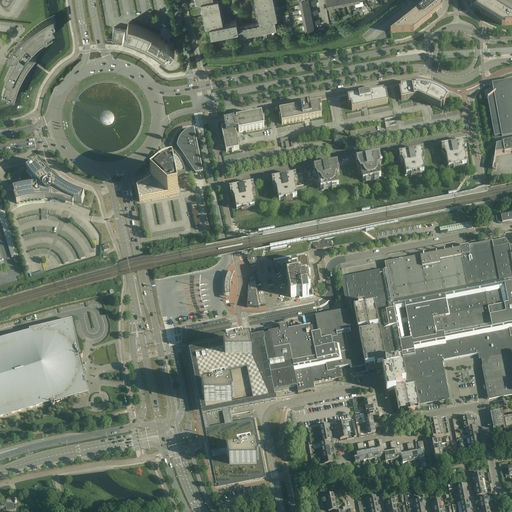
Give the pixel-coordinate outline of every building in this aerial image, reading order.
[(195,0),(196,3),(201,2),(205,26),(216,24),(227,22),(225,11),(222,0),(195,0)] [(251,0),(255,20),(256,22),(277,18),(273,0),(251,0)] [(430,0),(431,0),(390,33),(391,33),(392,33),(413,31),(436,13),(442,9),(441,0),(430,0)] [(469,0),(470,7),(501,26),(511,25),(511,16),(484,0),(469,0)] [(50,18),(46,20),(42,22),(40,24),(38,25),(36,27),(33,29),(31,31),(29,33),(27,35),(25,37),(23,39),(22,40),(23,41),(21,43),(19,45),(17,47),(15,49),(13,52),(11,54),(10,56),(9,58),(8,59),(14,58),(16,59),(14,62),(12,64),(11,66),(10,68),(9,70),(8,72),(7,74),(6,76),(6,78),(5,80),(6,81),(6,83),(5,85),(5,87),(4,88),(4,90),(3,92),(3,94),(2,96),(8,94),(7,97),(15,99),(16,96),(16,94),(17,92),(17,91),(17,90),(18,88),(19,86),(20,84),(20,82),(21,80),(22,78),(23,76),(24,74),(25,72),(27,70),(28,68),(29,66),(28,63),(31,60),(34,56),(30,56),(28,55),(30,53),(32,51),(33,49),(35,48),(37,46),(39,44),(40,43),(42,41),(44,39),(46,38),(48,37),(47,35),(48,35),(50,33),(52,32),(54,31),(56,30),(53,25),(56,24),(54,16),(50,18)] [(216,26),(209,27),(211,38),(216,37),(238,32),(239,32),(240,38),(244,37),(277,30),(275,20),(242,26),(238,27),(237,25),(236,21),(236,19),(230,21),(231,23),(216,26)] [(110,39),(112,39),(115,40),(118,40),(120,40),(122,41),(124,41),(126,42),(127,42),(129,43),(133,44),(135,45),(136,46),(139,47),(142,48),(144,49),(147,51),(148,52),(151,53),(152,53),(151,52),(154,47),(157,49),(159,50),(161,52),(163,54),(165,55),(169,51),(171,52),(175,48),(172,45),(170,44),(168,42),(166,41),(164,39),(161,37),(158,35),(156,34),(154,33),(152,32),(149,30),(145,29),(143,28),(141,27),(137,26),(135,25),(133,24),(132,24),(130,23),(128,23),(126,30),(124,29),(121,29),(119,28),(116,28),(114,28),(112,38),(107,38),(110,39)] [(487,99),(494,138),(494,139),(501,137),(501,138),(511,136),(511,82),(492,86),(493,94),(487,99)] [(417,86),(415,86),(415,85),(400,87),(401,90),(399,90),(401,101),(417,98),(441,108),(441,106),(443,107),(445,102),(449,99),(448,97),(445,95),(444,94),(443,94),(441,93),(440,92),(438,91),(437,90),(435,90),(433,89),(432,88),(430,88),(428,87),(426,87),(424,87),(422,86),(421,86),(419,86),(417,86)] [(384,93),(383,91),(359,96),(347,98),(349,106),(351,105),(352,111),(388,104),(386,93),(384,93)] [(309,104),(300,105),(301,107),(279,112),(280,117),(279,117),(280,119),(281,119),(282,125),(321,117),(320,109),(322,109),(321,103),(310,105),(309,104)] [(221,129),(226,152),(232,151),(232,153),(234,152),(234,151),(239,150),(236,134),(264,128),(263,123),(264,123),(264,120),(263,121),(262,115),(236,120),(236,122),(224,124),(225,128),(221,129)] [(192,132),(190,132),(189,133),(188,133),(187,133),(186,134),(185,134),(184,135),(184,136),(183,136),(183,137),(182,138),(181,141),(180,144),(179,146),(196,174),(201,173),(192,132)] [(284,147),(282,141),(290,140),(291,147),(293,147),(291,137),(280,139),(282,148),(284,147)] [(511,140),(502,142),(502,144),(496,145),(495,154),(504,152),(504,153),(511,151),(511,140)] [(465,142),(465,141),(442,146),(441,146),(441,147),(442,152),(443,157),(446,157),(448,167),(466,164),(464,153),(467,153),(465,142)] [(423,150),(409,153),(399,155),(401,166),(404,165),(406,176),(424,172),(422,162),(425,161),(424,156),(423,150)] [(380,154),(355,159),(355,160),(356,160),(358,170),(361,170),(363,180),(381,177),(379,166),(379,161),(381,160),(379,155),(380,155),(380,154)] [(174,156),(173,157),(173,158),(172,159),(171,160),(170,162),(169,163),(168,165),(165,168),(164,169),(162,171),(161,173),(159,174),(157,176),(156,177),(154,178),(152,180),(150,181),(148,183),(146,184),(144,185),(141,187),(139,188),(137,189),(138,195),(140,202),(170,196),(179,194),(175,178),(186,176),(185,174),(185,172),(184,171),(184,169),(183,168),(182,166),(181,165),(180,163),(179,162),(178,161),(177,159),(176,158),(175,157),(174,156)] [(20,187),(13,189),(15,195),(14,196),(17,204),(21,202),(26,201),(31,200),(35,200),(40,199),(45,199),(46,199),(47,200),(49,200),(50,200),(51,200),(52,200),(52,202),(54,202),(57,202),(57,201),(60,201),(62,202),(65,203),(68,203),(70,204),(73,205),(74,202),(76,202),(77,203),(78,203),(79,204),(81,204),(82,204),(83,199),(84,196),(83,195),(83,194),(82,194),(81,194),(80,194),(78,193),(71,190),(68,189),(65,187),(63,186),(60,184),(58,182),(55,180),(53,179),(55,177),(52,175),(50,172),(47,170),(45,167),(43,165),(41,162),(30,164),(32,166),(26,170),(27,170),(25,171),(24,172),(23,174),(22,175),(22,176),(21,178),(20,179),(20,181),(20,183),(20,184),(20,186),(20,187)] [(337,163),(323,166),(313,168),(316,179),(318,178),(320,189),(339,185),(336,175),(339,174),(337,163)] [(272,180),(273,186),(274,191),(277,191),(279,201),(297,198),(295,187),(298,186),(297,181),(296,176),(296,175),(271,180),(272,181),(272,180)] [(253,184),(252,184),(238,187),(229,188),(229,189),(230,189),(231,194),(232,200),(234,199),(237,210),(255,206),(253,195),(255,195),(254,190),(253,184),(254,184),(253,184)] [(200,225),(196,206),(192,206),(196,229),(198,229),(199,228),(200,227),(200,226),(200,225)] [(511,213),(501,216),(496,217),(497,221),(502,223),(504,223),(511,221),(511,213)] [(474,227),(472,221),(440,228),(441,234),(474,227)] [(12,235),(10,228),(3,230),(5,237),(12,235)] [(266,330),(264,330),(264,335),(266,342),(266,344),(269,343),(269,346),(268,346),(269,353),(271,354),(274,353),(275,358),(272,359),(271,360),(272,364),(272,367),(275,378),(276,383),(277,391),(278,391),(295,388),(297,387),(297,389),(298,393),(310,390),(314,390),(313,384),(315,384),(337,380),(341,379),(339,368),(341,368),(344,368),(350,367),(351,369),(355,368),(365,366),(367,366),(368,371),(369,371),(370,371),(382,369),(384,368),(385,374),(385,376),(386,382),(387,385),(388,392),(396,390),(400,408),(400,411),(398,411),(398,412),(401,411),(405,410),(407,410),(408,410),(408,412),(410,412),(415,411),(415,408),(416,408),(418,408),(420,407),(417,408),(417,406),(420,405),(420,406),(421,406),(421,404),(423,404),(423,405),(424,405),(430,403),(435,402),(449,400),(442,367),(443,367),(444,367),(444,364),(443,361),(473,356),(474,355),(478,354),(481,354),(481,352),(479,346),(481,346),(484,345),(486,357),(489,356),(492,371),(484,373),(485,380),(488,394),(488,396),(487,396),(488,399),(489,399),(489,400),(498,398),(505,397),(511,395),(511,418),(503,420),(501,411),(494,412),(491,413),(495,429),(503,428),(504,431),(506,431),(506,430),(511,428),(511,345),(510,338),(511,337),(511,246),(509,247),(509,244),(505,239),(492,242),(466,247),(460,248),(460,249),(385,264),(387,271),(383,271),(382,271),(368,274),(366,274),(346,278),(343,279),(341,279),(343,290),(344,293),(344,294),(344,295),(348,311),(348,313),(344,314),(339,315),(334,316),(333,316),(331,316),(330,313),(323,315),(322,316),(321,318),(316,319),(318,329),(319,333),(317,334),(316,334),(314,326),(310,326),(288,331),(287,326),(279,327),(266,330)] [(251,257),(248,259),(250,267),(252,266),(256,265),(256,260),(255,257),(254,257),(251,257)] [(289,276),(287,276),(291,298),(302,296),(302,298),(312,297),(311,290),(310,290),(309,287),(308,279),(310,278),(307,265),(307,262),(298,264),(291,265),(292,268),(288,269),(289,276)] [(308,279),(309,287),(314,286),(313,278),(315,277),(316,277),(316,276),(315,276),(312,264),(307,265),(310,278),(308,279)] [(322,265),(319,265),(317,266),(320,282),(318,282),(319,288),(324,287),(322,282),(325,281),(322,265)] [(225,287),(225,289),(225,290),(225,292),(225,293),(225,294),(230,294),(230,292),(230,291),(230,289),(230,288),(230,286),(230,285),(230,284),(230,283),(231,282),(231,281),(231,280),(231,279),(232,278),(233,276),(233,275),(229,273),(228,274),(228,275),(227,276),(226,278),(226,279),(226,280),(225,281),(225,282),(225,283),(225,284),(225,285),(225,286),(225,287)] [(258,305),(260,305),(255,282),(253,282),(253,280),(253,279),(252,278),(251,277),(250,278),(249,278),(249,279),(248,291),(248,292),(248,293),(248,294),(248,295),(248,296),(248,297),(248,298),(247,299),(248,300),(247,301),(248,302),(247,303),(247,308),(259,309),(258,305)] [(0,417),(15,413),(50,403),(51,406),(52,406),(52,407),(53,407),(54,407),(54,406),(55,406),(55,405),(54,404),(89,394),(81,358),(82,358),(83,357),(83,356),(83,355),(82,355),(81,355),(80,355),(79,352),(72,321),(30,331),(30,330),(0,338),(0,417)] [(257,336),(247,338),(245,339),(242,339),(225,343),(189,350),(202,415),(217,487),(266,477),(254,418),(232,423),(231,416),(234,415),(233,409),(276,401),(275,399),(271,376),(265,346),(263,335),(257,336)] [(429,425),(430,425),(431,427),(447,424),(446,418),(428,422),(429,425)] [(431,427),(431,429),(430,430),(430,433),(448,429),(447,424),(431,427)] [(449,435),(448,429),(430,433),(431,436),(432,435),(433,438),(449,435)] [(443,438),(432,440),(432,443),(431,443),(431,446),(441,444),(444,444),(443,438)] [(396,459),(401,458),(402,458),(400,451),(401,451),(400,446),(396,447),(395,442),(393,443),(394,447),(396,459)] [(419,451),(417,452),(419,460),(424,459),(426,458),(424,446),(423,442),(418,443),(419,447),(419,451)] [(364,461),(369,460),(367,452),(365,452),(363,443),(360,444),(364,461)] [(360,444),(357,444),(359,453),(357,454),(356,452),(353,453),(355,463),(364,461),(360,444)] [(333,466),(333,463),(332,461),(334,460),(333,457),(323,459),(324,465),(322,465),(323,468),(328,467),(333,466)] [(377,502),(379,501),(378,498),(376,498),(376,496),(366,498),(366,500),(368,500),(369,506),(378,504),(377,502)] [(420,497),(414,499),(414,501),(415,506),(425,504),(424,501),(423,502),(422,499),(420,499),(420,497)] [(387,505),(386,505),(386,508),(396,506),(395,500),(394,498),(386,499),(387,505)] [(433,505),(431,505),(432,509),(442,507),(441,501),(440,499),(433,500),(434,502),(432,502),(433,505)] [(2,511),(3,509),(4,509),(5,509),(5,508),(6,508),(6,510),(10,510),(13,510),(13,503),(1,504),(1,508),(0,507),(0,511),(2,511)]
